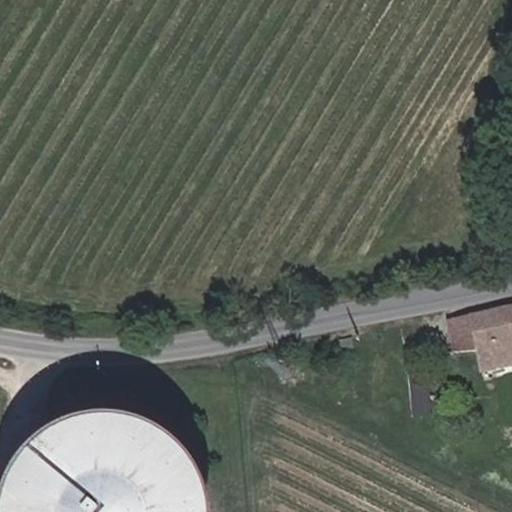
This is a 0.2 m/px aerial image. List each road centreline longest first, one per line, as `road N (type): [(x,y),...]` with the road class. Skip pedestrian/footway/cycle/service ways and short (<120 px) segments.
road 1 (tertiary): [(0,360),(100,380),(511,302)]
road 2 (unknown): [(30,367),(16,511)]
